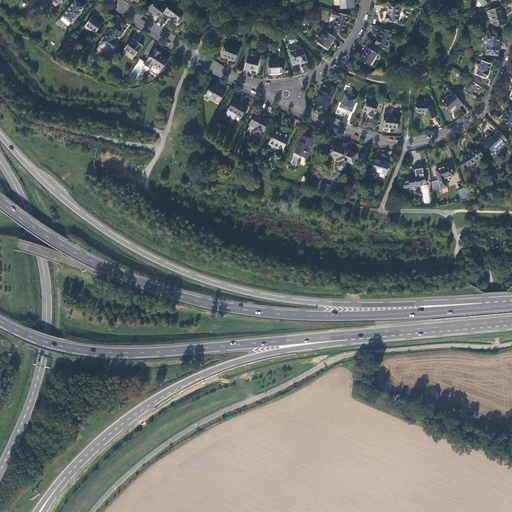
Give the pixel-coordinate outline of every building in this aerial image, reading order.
[(78,0),(66,16),(74,22),(78,17),(79,18),(83,12),(82,12),(86,6),(78,0)] [(155,0),(148,9),(159,17),(163,11),(168,5),(162,1),(160,3),(155,0)] [(163,11),(173,19),(172,20),(176,22),(183,12),(181,10),(183,7),(183,4),(180,3),(178,3),(176,6),(170,2),(168,5),(163,11)] [(399,22),(400,7),(389,6),(388,15),(387,15),(386,21),(399,22)] [(501,6),(489,9),(494,26),(506,23),(501,6)] [(333,11),(331,16),(336,18),(333,28),(344,31),(349,16),(333,11)] [(74,22),(66,16),(66,20),(72,25),(74,22)] [(96,33),(102,23),(92,16),(85,26),(96,33)] [(114,41),(120,32),(113,27),(103,41),(100,46),(100,47),(108,53),(109,53),(112,48),(113,48),(116,43),(114,41)] [(376,42),(379,46),(387,49),(393,32),(382,28),(379,37),(378,37),(376,42)] [(328,49),(335,38),(327,33),(325,31),(317,41),(328,49)] [(500,36),(488,35),(487,43),(486,43),(485,53),(498,55),(500,36)] [(131,39),(125,49),(135,56),(143,45),(139,42),(138,44),(131,39)] [(225,44),(221,55),(229,59),(229,60),(234,62),(239,50),(225,44)] [(289,53),(294,65),(301,63),(302,64),(307,62),(302,48),(289,53)] [(368,48),(361,59),(370,65),(378,53),(368,48)] [(155,49),(145,65),(151,68),(153,65),(161,71),(168,60),(159,54),(160,52),(155,49)] [(247,57),(244,69),(256,71),(259,60),(247,57)] [(492,63),(483,59),(477,73),(486,77),(487,76),(488,77),(490,71),(489,71),(492,63)] [(270,61),(270,73),(283,73),(282,60),(270,61)] [(463,89),(466,90),(473,80),(470,79),(463,89)] [(481,86),(473,80),(466,90),(475,97),(478,93),(477,92),(481,86)] [(205,95),(219,103),(225,92),(211,84),(205,95)] [(321,90),(315,104),(328,109),(337,89),(329,85),(326,92),(321,90)] [(464,105),(454,92),(443,101),(444,101),(445,100),(448,103),(446,104),(449,114),(450,113),(449,110),(456,105),(459,109),(461,108),(459,106),(462,104),(464,106),(464,105)] [(346,94),(340,107),(352,112),(357,99),(346,94)] [(247,107),(234,99),(228,110),(235,114),(241,118),(247,107)] [(367,99),(363,110),(369,112),(369,114),(375,116),(378,102),(367,99)] [(431,103),(417,103),(417,111),(427,112),(429,118),(436,116),(431,103)] [(511,126),(511,124),(511,107),(505,115),(504,114),(500,119),(511,126)] [(255,114),(250,125),(256,128),(253,132),(260,136),(268,122),(262,119),(263,118),(255,114)] [(385,117),(383,128),(397,129),(398,118),(385,117)] [(505,144),(508,141),(498,130),(495,134),(492,137),(489,135),(482,142),(493,153),(497,150),(498,152),(506,145),(505,144)] [(276,131),(269,145),(283,151),(290,135),(284,133),(283,134),(276,131)] [(301,137),(295,151),(302,154),(301,155),(306,157),(308,153),(309,153),(314,141),(310,138),(309,140),(301,137)] [(350,150),(344,148),(344,149),(332,144),(328,155),(338,158),(337,162),(338,163),(338,165),(337,166),(338,167),(338,168),(339,169),(340,170),(341,170),(342,170),(343,170),(344,170),(345,169),(346,168),(346,167),(348,163),(353,165),(357,154),(350,152),(350,150)] [(483,156),(478,148),(463,159),(468,167),(483,156)] [(375,160),(370,179),(374,181),(377,172),(387,175),(390,164),(375,160)] [(435,169),(440,188),(446,186),(444,177),(452,175),(449,163),(444,165),(444,166),(435,169)] [(402,183),(403,189),(409,188),(410,190),(416,189),(416,187),(421,186),(421,184),(425,184),(423,165),(413,167),(414,175),(411,176),(411,174),(407,175),(407,177),(403,178),(404,183),(402,183)] [(468,198),(464,186),(456,189),(461,200),(468,198)]
